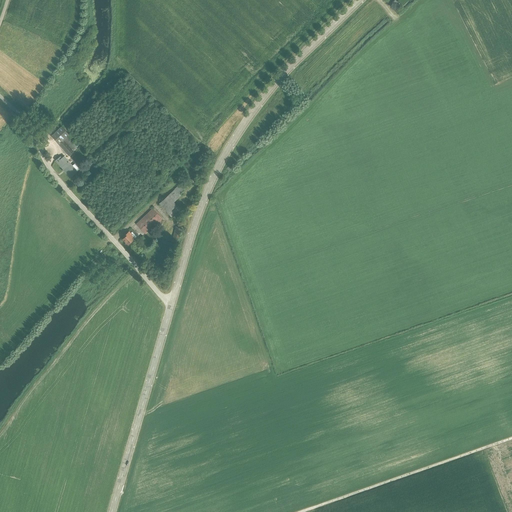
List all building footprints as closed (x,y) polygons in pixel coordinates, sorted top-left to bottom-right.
[(60,144),(68,137),(70,135),(62,126),(52,135),(60,144)] [(68,137),(60,144),(70,156),(78,148),(77,147),(74,144),(68,137)] [(61,156),(56,160),(64,170),(70,177),(80,169),(75,163),(73,165),(65,156),(62,158),(61,156)] [(175,189),(179,194),(187,186),(182,182),(174,189),(175,189)] [(168,195),(174,202),(181,196),(179,194),(175,189),(168,195)] [(174,202),(168,195),(159,204),(168,213),(174,208),(177,205),(174,202)] [(174,208),(168,213),(171,218),(180,209),(177,205),(174,208)] [(153,208),(136,224),(146,234),(162,218),(153,208)] [(181,232),(175,230),(173,236),(180,238),(181,232)] [(125,237),(123,239),(126,243),(128,246),(135,239),(135,238),(137,236),(132,232),(131,232),(130,231),(124,236),(125,237)]
